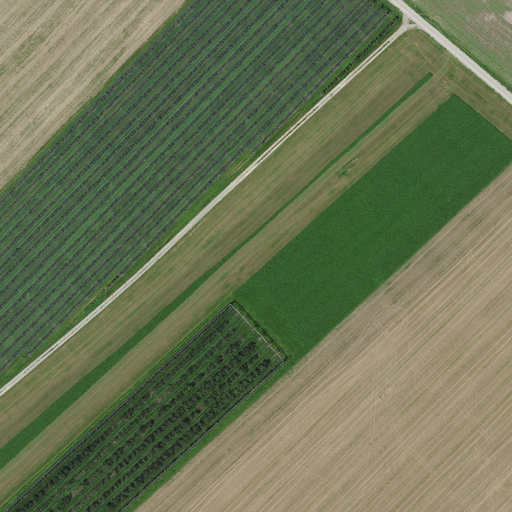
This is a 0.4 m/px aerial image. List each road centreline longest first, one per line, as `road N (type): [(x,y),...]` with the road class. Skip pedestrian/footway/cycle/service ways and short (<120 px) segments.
road 1 (track): [(413,16),(0,393)]
road 2 (track): [(511,100),(393,0)]
